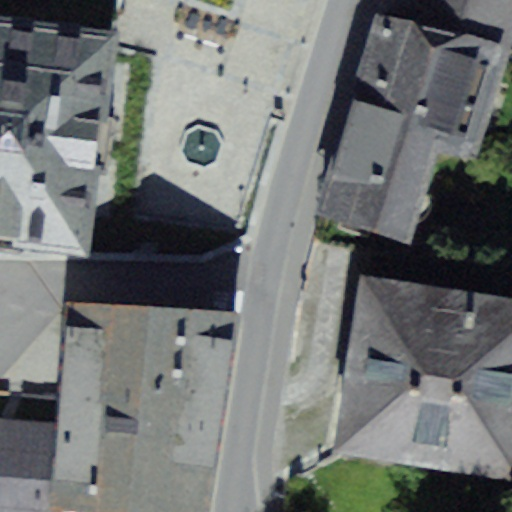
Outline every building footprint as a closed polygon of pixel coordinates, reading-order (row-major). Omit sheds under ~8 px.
[(511,46),(511,0),(421,0),(389,114),(450,131),(445,147),(481,157),(511,46)] [(0,34),(0,239),(82,250),(106,47),(0,34)] [(389,114),(367,108),(334,224),(417,247),(445,147),(450,131),(389,114)] [(511,310),(367,287),(340,458),(511,485),(511,310)] [(206,511),(248,326),(63,325),(60,440),(5,441),(7,511),(206,511)]
